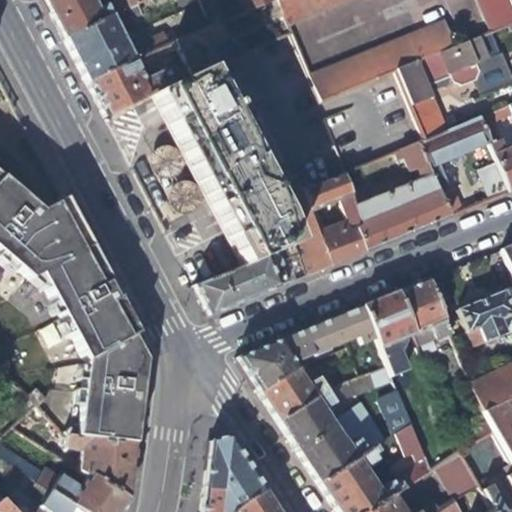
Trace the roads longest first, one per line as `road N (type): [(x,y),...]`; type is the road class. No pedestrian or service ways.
road 1 (secondary): [(182,349),(0,4)]
road 2 (residential): [(182,349),(511,215)]
road 3 (residential): [(298,511),(182,349)]
road 4 (secondary): [(160,511),(182,349)]
